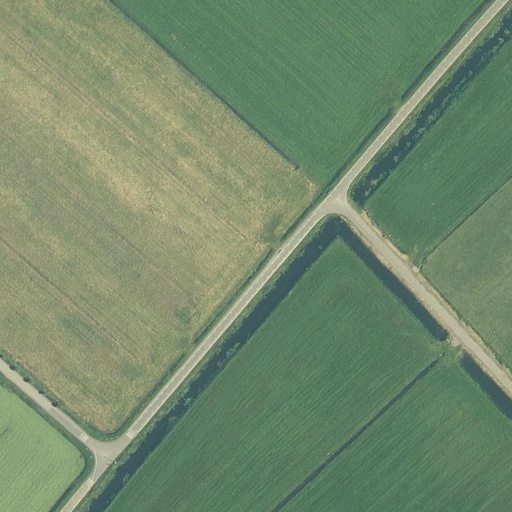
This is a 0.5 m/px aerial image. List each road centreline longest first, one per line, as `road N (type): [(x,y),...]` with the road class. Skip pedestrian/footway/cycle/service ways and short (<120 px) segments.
road 1 (tertiary): [(106,458),(332,196)]
road 2 (unclassified): [(511,387),(332,196)]
road 3 (tertiary): [(332,196),(501,0)]
road 4 (unclassified): [(106,458),(0,365)]
